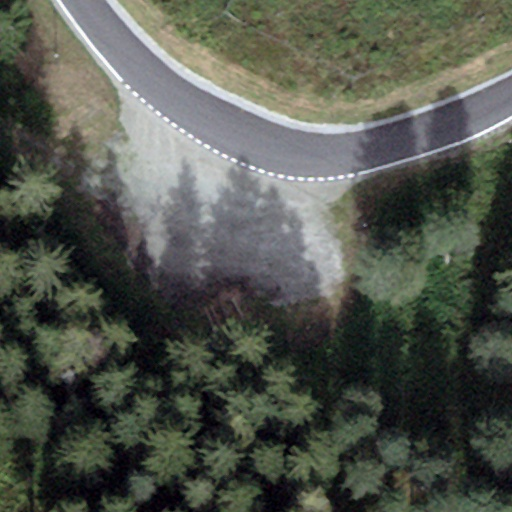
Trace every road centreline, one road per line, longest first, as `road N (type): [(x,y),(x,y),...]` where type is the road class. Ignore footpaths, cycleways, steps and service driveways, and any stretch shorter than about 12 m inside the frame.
road 1 (unclassified): [(511,94),(423,139),(330,161),(252,143),(202,118),(124,57),(87,0)]
road 2 (track): [(202,118),(146,161),(0,101)]
